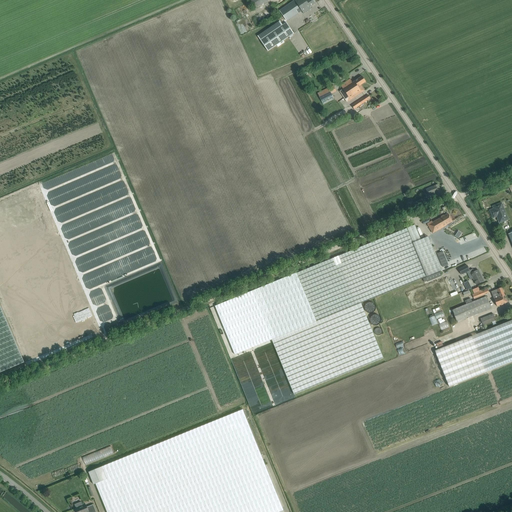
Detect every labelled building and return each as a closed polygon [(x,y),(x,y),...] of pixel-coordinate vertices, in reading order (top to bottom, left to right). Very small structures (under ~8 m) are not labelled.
[(268,0),(250,0),(249,1),(254,9),(268,0)] [(311,8),(310,7),(315,3),(313,0),(306,0),(306,1),(305,0),(294,0),(279,10),(287,21),(302,11),(304,14),(311,8)] [(268,51),(293,34),(286,23),(260,40),(268,51)] [(365,91),(361,85),(366,82),(362,76),(352,83),(350,79),(346,82),(341,85),(348,96),(345,98),(348,102),(360,93),(365,91)] [(334,85),(321,91),(325,100),(333,96),(331,92),(333,91),(334,92),(337,90),(334,85)] [(361,105),(367,100),(365,97),(352,105),(354,109),(361,105)] [(442,193),(438,184),(425,190),(427,193),(428,195),(436,192),(437,195),(442,193)] [(508,219),(505,212),(501,203),(493,207),(494,209),(490,210),(493,217),(497,216),(500,222),(508,219)] [(446,225),(452,221),(448,214),(432,222),(432,221),(427,224),(433,233),(446,225)] [(317,321),(426,276),(426,277),(442,270),(428,237),(413,243),(407,228),(297,273),(252,291),(215,306),(235,354),(317,321)] [(467,265),(459,269),(461,275),(467,272),(470,270),(467,265)] [(470,270),(467,272),(470,279),(473,278),(476,284),(484,281),(478,270),(474,272),(473,269),(470,270)] [(440,272),(423,278),(424,282),(441,275),(440,272)] [(507,302),(501,287),(492,291),(497,306),(507,302)] [(487,288),(473,294),(475,299),(485,295),(484,294),(489,292),(487,288)] [(457,322),(491,309),(487,297),(472,303),(467,305),(452,310),(457,322)] [(360,305),(271,341),(293,395),(382,359),(360,305)] [(443,311),(435,314),(437,319),(445,316),(443,311)] [(496,321),(493,314),(480,319),(483,326),(496,321)] [(511,319),(435,351),(449,387),(511,361),(511,319)] [(260,389),(264,388),(268,391),(269,391),(272,397),(275,397),(275,396),(284,385),(283,383),(284,376),(279,376),(279,375),(278,377),(277,374),(275,375),(274,377),(271,376),(267,378),(267,379),(266,388),(263,381),(262,381),(262,382),(260,383),(260,382),(258,385),(257,384),(255,387),(256,388),(260,389)] [(243,409),(183,433),(89,472),(94,484),(96,484),(107,511),(278,511),(284,510),(243,409)] [(111,447),(83,456),(85,464),(114,454),(111,447)]
